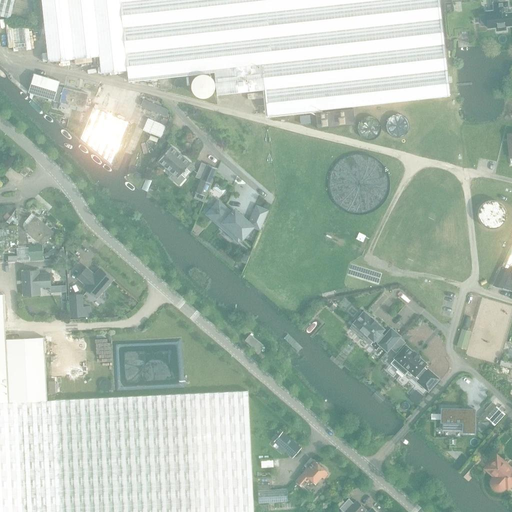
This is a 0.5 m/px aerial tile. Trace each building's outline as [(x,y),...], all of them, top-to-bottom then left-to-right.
[(0,0),(0,16),(10,19),(14,0),(0,0)] [(118,0),(42,0),(48,53),(42,53),(43,62),(49,61),(49,62),(100,57),(102,74),(127,70),(118,0)] [(118,0),(127,70),(129,79),(214,70),(217,95),(265,90),(268,116),(450,96),(439,0),(118,0)] [(492,0),(494,11),(487,12),(488,28),(496,27),(496,29),(497,30),(504,30),(506,28),(505,26),(511,25),(511,14),(511,13),(508,13),(506,2),(505,3),(504,0),(492,0)] [(453,12),(452,2),(444,3),(445,13),(453,12)] [(60,102),(58,109),(68,112),(70,105),(85,109),(88,94),(58,87),(59,82),(34,74),(29,91),(31,94),(60,102)] [(169,110),(143,99),(140,106),(166,117),(169,110)] [(111,165),(129,123),(97,110),(93,108),(91,113),(81,139),(111,165)] [(353,109),(316,113),(317,129),(355,125),(353,109)] [(310,115),(300,116),(300,124),(310,123),(310,115)] [(171,146),(158,161),(159,161),(174,174),(171,178),(179,184),(185,178),(181,174),(186,168),(190,172),(194,167),(190,164),(191,163),(190,163),(172,147),(172,146),(171,146)] [(330,201),(356,213),(377,213),(385,196),(385,190),(386,188),(387,165),(365,155),(341,154),(331,175),(330,201)] [(196,192),(205,196),(210,184),(211,184),(210,183),(217,169),(207,164),(207,165),(201,180),(196,192)] [(20,172),(24,175),(29,170),(25,167),(20,172)] [(216,183),(212,188),(222,194),(226,190),(216,183)] [(222,205),(211,217),(212,218),(223,227),(224,229),(227,225),(235,233),(233,236),(238,241),(241,238),(242,239),(245,235),(246,235),(250,231),(249,230),(252,227),(260,230),(260,229),(268,211),(256,206),(249,223),(246,221),(247,220),(242,216),(241,217),(235,211),(233,213),(232,212),(231,213),(225,208),(222,205)] [(492,210),(485,222),(496,228),(503,216),(492,210)] [(53,232),(39,220),(31,214),(25,221),(29,225),(25,229),(43,244),(53,232)] [(511,244),(502,267),(508,269),(510,264),(511,259),(511,244)] [(43,261),(42,246),(28,247),(28,248),(17,249),(17,256),(9,257),(9,263),(18,262),(29,261),(29,262),(43,261)] [(46,258),(56,253),(55,249),(44,255),(46,258)] [(244,253),(241,260),(247,263),(250,255),(244,253)] [(511,270),(508,269),(502,267),(492,286),(502,289),(509,273),(511,274),(511,281),(511,280),(511,271),(510,272),(511,270)] [(84,287),(96,298),(112,280),(99,269),(93,276),(90,274),(91,273),(86,268),(77,278),(85,285),(84,287)] [(50,287),(49,274),(38,274),(38,271),(22,272),(23,295),(39,295),(39,287),(50,287)] [(511,289),(511,280),(511,281),(511,274),(509,273),(502,289),(511,291),(511,289)] [(0,294),(0,402),(47,401),(43,338),(5,340),(5,334),(3,294),(0,294)] [(82,295),(70,295),(71,318),(84,317),(83,307),(82,295)] [(350,327),(370,344),(373,340),(374,341),(375,340),(378,343),(387,351),(400,336),(391,328),(384,336),(380,333),(384,329),(363,311),(362,313),(360,312),(353,319),(355,321),(350,327)] [(462,329),(457,347),(463,348),(468,331),(467,331),(468,328),(463,326),(463,329),(462,329)] [(264,346),(250,334),(244,342),(258,353),(264,346)] [(167,380),(184,379),(183,343),(117,344),(117,360),(147,359),(146,355),(152,355),(152,361),(151,361),(151,365),(154,365),(154,372),(167,372),(167,380)] [(399,353),(395,358),(401,364),(397,369),(404,375),(408,370),(419,380),(417,381),(428,391),(438,379),(428,369),(428,370),(424,367),(426,364),(419,357),(414,352),(413,352),(406,346),(399,353)] [(0,511),(252,511),(247,391),(114,398),(47,401),(0,402),(0,511)] [(417,392),(410,399),(417,405),(424,397),(417,392)] [(493,403),(478,419),(478,420),(489,420),(492,417),(498,423),(505,414),(493,403)] [(442,422),(442,431),(463,431),(463,432),(474,432),(474,410),(442,409),(442,420),(441,421),(441,422),(442,422)] [(282,432),(273,442),(292,458),(300,449),(282,432)] [(488,468),(487,468),(496,476),(494,479),(492,477),(490,480),(489,483),(490,487),(492,490),(496,492),(499,492),(503,491),(506,489),(508,491),(511,486),(511,470),(511,471),(497,458),(491,464),(491,463),(491,464),(491,465),(489,467),(488,467),(488,468)] [(328,475),(326,473),(326,472),(324,471),(324,469),(321,467),(319,466),(313,461),(312,462),(309,459),(305,465),(307,468),(296,481),(303,487),(309,479),(315,484),(321,477),(324,479),(328,475)] [(287,489),(258,491),(259,503),(287,501),(287,489)] [(341,506),(339,508),(343,511),(364,511),(363,510),(364,509),(362,507),(356,502),(354,504),(348,499),(347,499),(341,506)]
